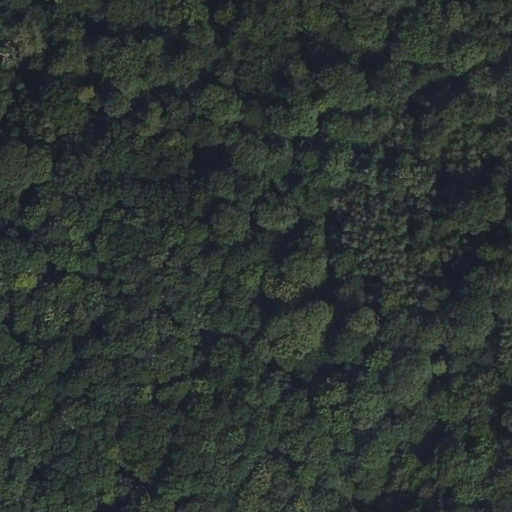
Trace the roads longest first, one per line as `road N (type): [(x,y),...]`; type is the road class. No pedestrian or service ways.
road 1 (track): [(0,212),(511,69)]
road 2 (unknown): [(311,0),(366,511)]
